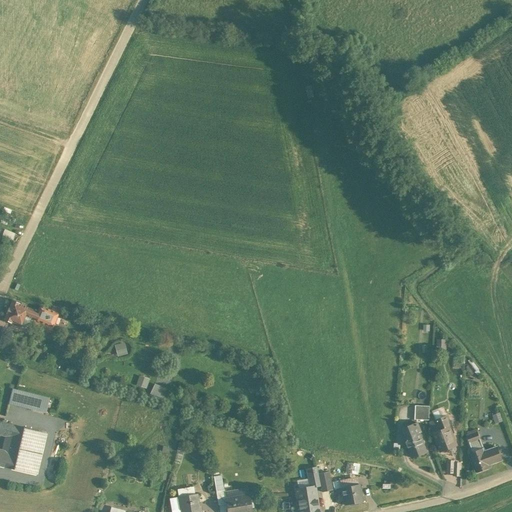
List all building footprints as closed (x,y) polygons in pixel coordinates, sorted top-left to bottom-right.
[(322,90),(318,69),(306,72),(310,93),(322,90)] [(20,303),(12,300),(3,319),(11,323),(12,321),(20,325),(25,315),(35,319),(38,312),(19,304),(20,303)] [(57,313),(45,308),(40,320),(52,325),(57,313)] [(124,341),(114,344),(117,355),(127,353),(124,341)] [(146,387),(149,377),(139,374),(136,384),(146,387)] [(163,400),(168,388),(154,382),(149,395),(163,400)] [(487,386),(473,384),(472,395),(486,396),(487,386)] [(64,402),(12,389),(9,404),(60,417),(64,402)] [(429,406),(415,406),(415,420),(429,420),(429,406)] [(447,416),(436,420),(436,421),(440,431),(434,433),(441,451),(447,449),(448,452),(452,453),(455,452),(456,449),(455,446),(456,445),(449,428),(451,428),(447,416)] [(436,421),(430,423),(434,433),(440,431),(436,421)] [(3,451),(0,450),(0,465),(3,467),(13,425),(1,422),(0,425),(0,434),(6,436),(3,451)] [(417,424),(406,428),(409,437),(405,438),(412,458),(427,453),(422,440),(423,440),(420,433),(421,432),(417,424)] [(13,425),(3,467),(24,471),(27,457),(33,430),(13,425)] [(477,431),(466,435),(470,444),(481,440),(477,431)] [(481,440),(470,444),(473,452),(469,453),(476,473),(491,468),(488,461),(500,457),(497,447),(485,451),(481,440)] [(156,452),(153,468),(164,470),(168,454),(156,452)] [(35,459),(27,457),(24,471),(41,475),(43,470),(33,467),(35,459)] [(346,461),(344,471),(358,474),(359,464),(346,461)] [(317,465),(319,474),(326,472),(324,464),(317,465)] [(312,475),(319,474),(317,465),(311,466),(312,475)] [(329,490),(327,483),(326,472),(319,474),(322,491),(329,490)] [(315,492),(322,491),(319,474),(312,475),(314,488),(315,492)] [(216,491),(223,490),(221,475),(213,476),(216,491)] [(339,481),(327,483),(329,490),(341,488),(339,481)] [(359,484),(341,488),(345,506),(346,505),(345,503),(353,501),(354,504),(362,502),(359,484)] [(314,488),(297,490),(300,511),(318,511),(315,492),(314,488)] [(225,499),(226,499),(224,490),(223,490),(216,491),(218,505),(226,504),(225,499)] [(197,494),(178,497),(178,498),(170,499),(172,511),(201,511),(200,511),(197,494)] [(226,499),(225,499),(226,504),(227,511),(251,511),(249,495),(226,499)]
